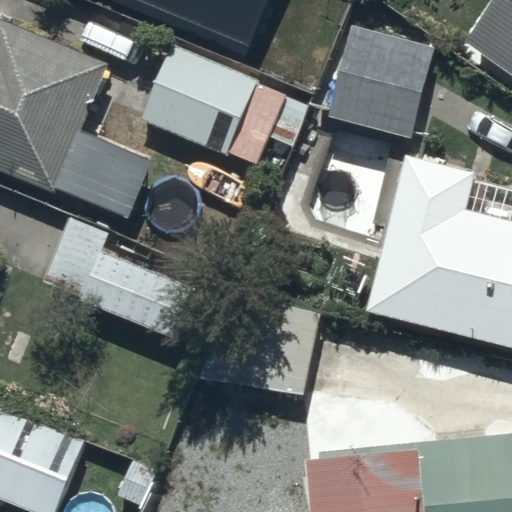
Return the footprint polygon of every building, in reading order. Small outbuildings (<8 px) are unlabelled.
[(511,0),(491,0),(469,31),(511,62),(511,0)] [(0,159),(58,184),(113,55),(2,7),(0,12),(0,159)] [(334,102),(333,105),(415,131),(436,35),(354,16),(352,27),(333,23),(316,98),(334,102)] [(176,37),(142,113),(260,159),(270,134),(294,143),(312,99),(261,79),(263,72),(176,37)] [(511,333),(511,207),(469,197),(478,161),(409,144),(371,299),(511,333)] [(69,211),(43,276),(152,320),(172,268),(104,241),(110,227),(69,211)] [(326,304),(258,288),(238,373),(321,392),(328,361),(383,374),(389,346),(320,330),(326,304)] [(0,396),(0,488),(53,511),(58,511),(91,435),(0,396)] [(511,511),(511,421),(313,438),(318,511),(511,511)]
